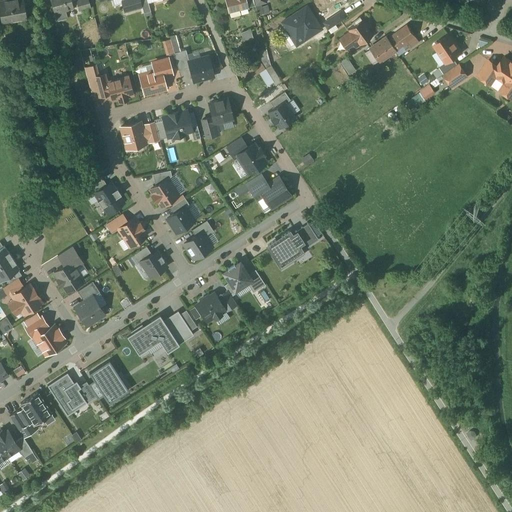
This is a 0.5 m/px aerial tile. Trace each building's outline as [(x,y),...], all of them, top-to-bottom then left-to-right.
[(70,0),(47,0),(56,25),(68,21),(66,13),(73,11),(70,0)] [(86,0),(72,0),(76,14),(89,11),(86,0)] [(138,0),(127,0),(117,3),(122,21),(143,15),(138,0)] [(247,0),(220,0),(224,17),(250,11),(247,0)] [(21,2),(0,6),(0,27),(25,22),(21,2)] [(308,3),(275,23),(292,50),(324,29),(308,3)] [(326,29),(341,20),(337,13),(321,22),(326,29)] [(359,18),(332,37),(345,56),(372,37),(359,18)] [(419,42),(406,24),(386,38),(400,57),(419,42)] [(249,29),(239,32),(243,41),(252,38),(249,29)] [(168,37),(173,51),(179,49),(174,35),(168,37)] [(446,35),(432,45),(446,64),(459,54),(446,35)] [(385,36),(367,49),(378,63),(395,50),(386,38),(385,36)] [(165,54),(172,52),(169,39),(162,40),(165,54)] [(186,50),(174,53),(178,70),(190,67),(189,62),(186,50)] [(265,67),(270,64),(261,50),(256,53),(265,67)] [(495,65),(486,60),(477,76),(490,84),(493,77),(503,83),(499,90),(511,97),(511,61),(501,55),(495,65)] [(189,62),(190,67),(194,81),(213,76),(208,57),(189,62)] [(346,75),(354,72),(347,57),(340,61),(346,75)] [(168,59),(152,63),(154,71),(161,69),(162,75),(172,73),(168,59)] [(279,79),(270,65),(264,69),(259,61),(246,69),(251,77),(258,73),(265,87),(279,79)] [(467,75),(458,63),(441,76),(449,88),(467,75)] [(154,71),(139,75),(144,94),(166,88),(162,75),(161,69),(154,71)] [(106,83),(104,74),(87,79),(90,89),(97,87),(99,96),(110,93),(108,82),(106,83)] [(127,77),(108,82),(110,93),(112,100),(118,98),(119,101),(127,99),(126,96),(132,94),(127,77)] [(433,94),(427,86),(419,92),(425,100),(433,94)] [(227,98),(209,103),(213,118),(214,123),(216,123),(232,119),(227,98)] [(282,105),(269,113),(280,128),(293,119),(282,105)] [(173,113),(179,136),(184,134),(184,133),(191,131),(192,130),(191,127),(187,111),(179,113),(178,111),(173,113)] [(179,136),(173,113),(172,113),(172,114),(162,117),(163,120),(168,137),(173,135),(173,137),(179,136)] [(213,118),(210,118),(210,117),(202,120),(206,137),(218,134),(216,123),(214,123),(213,118)] [(163,120),(155,123),(159,139),(168,137),(163,120)] [(123,149),(147,143),(141,121),(117,127),(123,149)] [(197,125),(191,127),(192,130),(191,131),(194,140),(200,138),(197,125)] [(247,148),(240,137),(226,146),(234,158),(237,156),(236,155),(247,148)] [(247,148),(236,155),(237,156),(248,173),(266,162),(262,156),(264,155),(261,151),(259,148),(257,149),(254,143),(247,148)] [(261,175),(247,184),(256,198),(262,194),(259,190),(267,185),(261,175)] [(101,176),(86,185),(92,195),(95,193),(94,192),(97,191),(106,184),(101,176)] [(267,185),(259,190),(262,194),(271,207),(290,195),(278,177),(267,185)] [(166,180),(150,190),(160,205),(176,195),(166,180)] [(115,189),(110,182),(106,184),(97,191),(94,192),(95,193),(99,199),(97,200),(102,207),(102,206),(107,213),(123,202),(119,195),(121,194),(117,188),(115,189)] [(184,197),(169,207),(173,213),(185,206),(185,207),(189,204),(184,197)] [(173,213),(167,218),(176,232),(180,229),(183,227),(183,228),(190,223),(189,223),(194,220),(185,207),(185,206),(173,213)] [(119,215),(106,223),(112,232),(118,228),(127,222),(122,215),(121,213),(119,214),(119,215)] [(127,222),(118,228),(129,245),(129,246),(130,246),(146,236),(147,235),(146,235),(142,229),(143,228),(139,223),(138,223),(135,217),(134,217),(127,222)] [(308,222),(266,248),(277,266),(319,241),(308,222)] [(200,233),(184,243),(193,259),(209,249),(200,233)] [(4,246),(0,248),(0,265),(12,257),(9,251),(8,252),(4,246)] [(71,246),(57,255),(62,263),(64,265),(71,261),(74,265),(81,260),(71,246)] [(146,246),(131,256),(134,260),(136,264),(141,261),(140,261),(151,253),(146,246)] [(151,253),(140,261),(141,261),(151,276),(166,266),(163,260),(164,260),(163,259),(162,260),(161,259),(160,257),(161,256),(161,255),(160,256),(156,250),(151,253)] [(12,257),(0,265),(0,281),(19,269),(15,263),(16,263),(12,257)] [(64,265),(54,272),(58,279),(57,279),(61,285),(62,284),(66,291),(83,280),(74,265),(71,261),(64,265)] [(239,261),(235,264),(234,263),(227,268),(228,269),(223,272),(234,290),(247,282),(251,279),(248,274),(239,261)] [(265,284),(255,269),(248,274),(251,279),(247,282),(253,292),(264,285),(265,284)] [(17,277),(3,287),(8,295),(10,293),(21,286),(22,285),(17,277)] [(99,292),(92,281),(77,291),(84,301),(92,295),(92,296),(99,292)] [(32,288),(32,289),(29,284),(22,288),(12,295),(14,299),(9,303),(12,308),(15,313),(21,309),(24,314),(41,302),(38,297),(32,288)] [(21,286),(10,293),(12,295),(22,288),(21,286)] [(227,290),(217,297),(220,301),(220,302),(225,309),(225,310),(226,311),(236,304),(227,290)] [(214,293),(209,296),(209,295),(201,300),(201,301),(196,304),(206,321),(214,316),(215,318),(221,314),(221,313),(225,310),(225,309),(220,302),(220,301),(217,297),(214,293)] [(84,301),(75,307),(87,325),(100,317),(104,314),(92,296),(92,295),(84,301)] [(178,310),(163,320),(179,343),(193,334),(178,310)] [(20,322),(40,357),(64,343),(53,323),(45,327),(36,312),(20,322)] [(167,351),(179,343),(163,320),(159,314),(142,325),(126,335),(138,354),(159,340),(167,351)] [(0,331),(1,333),(11,328),(5,317),(0,320),(0,331)] [(199,347),(194,351),(198,356),(203,353),(199,347)] [(45,384),(64,415),(67,415),(86,403),(92,402),(96,399),(101,398),(105,405),(117,397),(114,398),(126,391),(119,379),(119,378),(115,372),(115,369),(109,360),(87,372),(90,381),(86,384),(85,381),(77,386),(75,381),(70,382),(69,378),(66,372),(45,384)] [(16,377),(24,372),(19,364),(11,369),(16,377)] [(37,392),(20,403),(34,425),(43,419),(47,424),(47,423),(54,419),(39,395),(37,392)] [(19,414),(17,410),(9,415),(19,430),(26,425),(19,414)] [(14,442),(7,431),(3,433),(1,430),(0,430),(0,445),(7,456),(18,448),(14,442)] [(23,436),(14,442),(18,448),(24,457),(32,451),(27,443),(23,436)]
